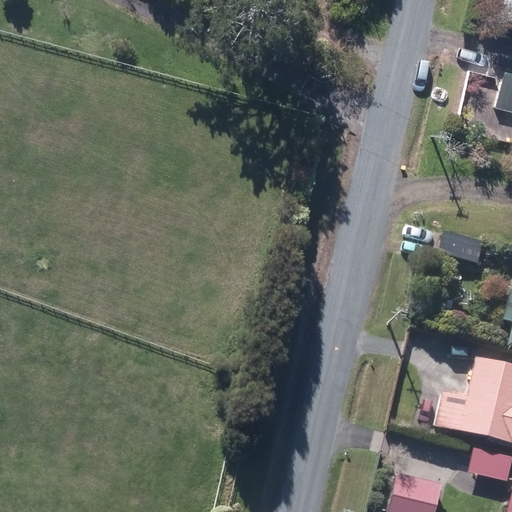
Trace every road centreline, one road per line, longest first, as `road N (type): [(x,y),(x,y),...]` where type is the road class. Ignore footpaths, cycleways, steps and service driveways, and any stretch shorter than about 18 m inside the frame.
road 1 (residential): [(295,511),(421,0)]
road 2 (unknown): [(397,89),(213,0)]
road 3 (track): [(370,194),(474,190),(511,197)]
